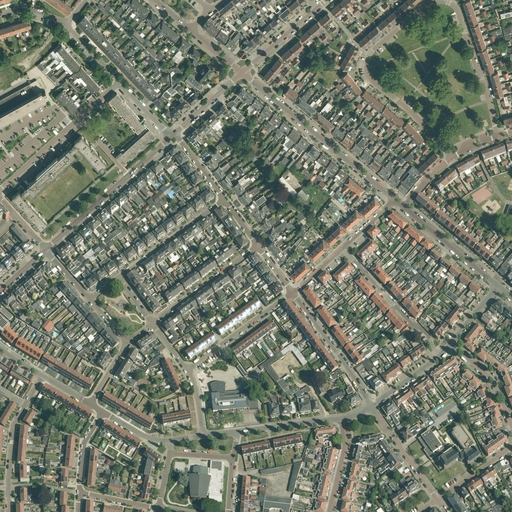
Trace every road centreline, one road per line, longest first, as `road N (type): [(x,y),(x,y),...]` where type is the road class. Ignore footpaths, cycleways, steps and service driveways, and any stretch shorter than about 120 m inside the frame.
road 1 (residential): [(497,135),(458,12),(449,3),(430,4),(370,53),(366,69),(451,157)]
road 2 (residential): [(395,200),(241,72)]
road 3 (residential): [(441,356),(343,248)]
road 4 (unclassified): [(8,511),(14,422),(42,375)]
road 5 (unclassified): [(373,405),(292,292)]
road 6 (residential): [(186,370),(292,292)]
road 7 (unclassified): [(152,323),(258,245)]
road 8 (unclassified): [(223,200),(119,278)]
road 9 (residential): [(498,286),(403,207)]
